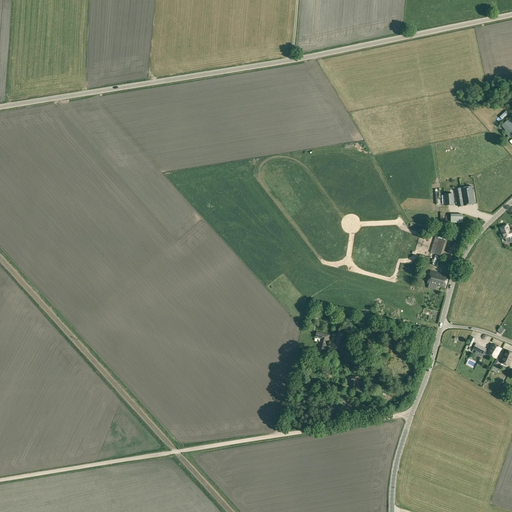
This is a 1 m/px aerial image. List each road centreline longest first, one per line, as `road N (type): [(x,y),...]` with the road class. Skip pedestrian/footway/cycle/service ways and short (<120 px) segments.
road 1 (unclassified): [(511,14),(0,106)]
road 2 (unclassified): [(391,508),(398,453),(459,262),(511,202)]
road 3 (track): [(411,414),(184,450)]
road 4 (track): [(184,450),(0,479)]
